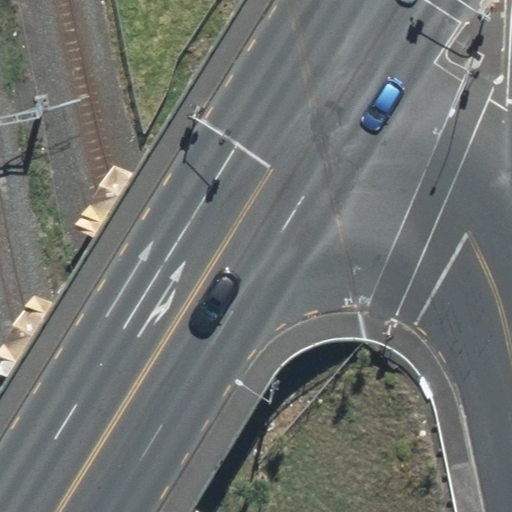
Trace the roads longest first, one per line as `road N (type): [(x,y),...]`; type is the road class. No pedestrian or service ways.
road 1 (primary): [(58,511),(337,66)]
road 2 (secondary): [(494,289),(475,242),(436,184),(337,66)]
road 3 (primary): [(511,154),(494,289)]
